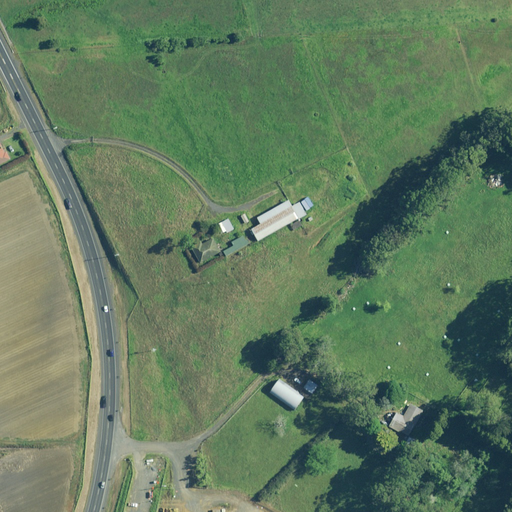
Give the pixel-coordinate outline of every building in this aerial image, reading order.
[(0,164),(11,159),(7,151),(6,152),(0,141),(0,164)] [(290,200),(257,217),(260,223),(252,228),(259,240),(307,214),(301,201),(293,206),(290,200)] [(245,213),(241,216),(245,223),(249,220),(245,213)] [(234,228),(229,218),(216,225),(221,233),(226,231),(227,232),(234,228)] [(299,219),(290,224),(294,230),(302,225),(299,219)] [(223,250),(226,256),(250,243),(248,238),(247,239),(244,234),(231,241),(233,244),(223,250)] [(201,262),(221,251),(213,238),(203,243),(201,240),(192,246),(201,262)] [(305,397),(280,378),(269,392),(295,411),(305,397)] [(319,386),(310,379),(304,388),(313,394),(319,386)] [(409,435),(424,410),(412,403),(404,416),(397,412),(389,427),(401,433),(402,431),(409,435)] [(421,442),(409,436),(402,452),(414,458),(421,442)]
